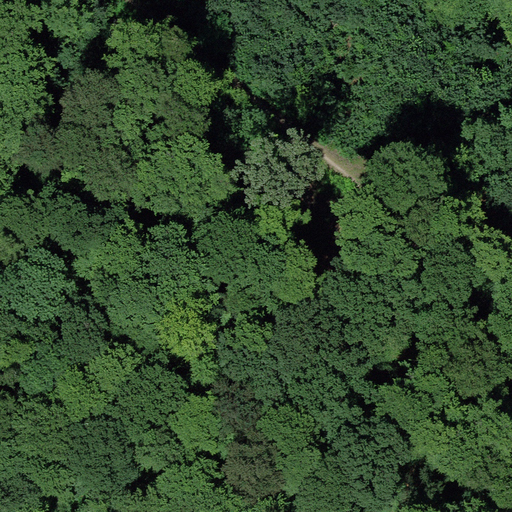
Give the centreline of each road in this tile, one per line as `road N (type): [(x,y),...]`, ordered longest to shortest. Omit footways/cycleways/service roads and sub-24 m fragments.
road 1 (track): [(511,442),(484,351),(423,252),(305,131),(127,0)]
road 2 (track): [(511,105),(351,179)]
